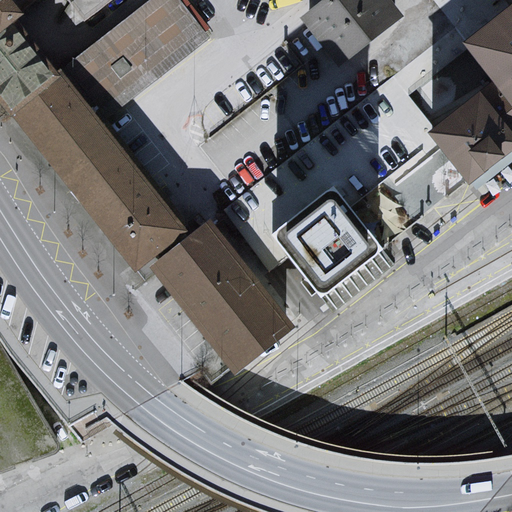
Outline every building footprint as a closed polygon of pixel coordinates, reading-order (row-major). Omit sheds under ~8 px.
[(0,0),(0,99),(13,115),(61,82),(8,17),(28,0),(0,0)] [(106,123),(210,41),(179,0),(156,0),(64,71),(69,77),(106,123)] [(321,0),(296,19),(333,67),(396,20),(380,0),(321,0)] [(499,103),(437,153),(474,199),(511,168),(511,0),(510,0),(453,46),(499,103)] [(61,82),(13,115),(136,280),(193,238),(106,123),(69,77),(61,82)] [(314,296),(373,250),(329,194),(270,241),(314,296)] [(193,238),(152,270),(236,378),(295,333),(211,225),(193,238)] [(0,481),(57,461),(63,455),(61,445),(0,352),(0,481)]
